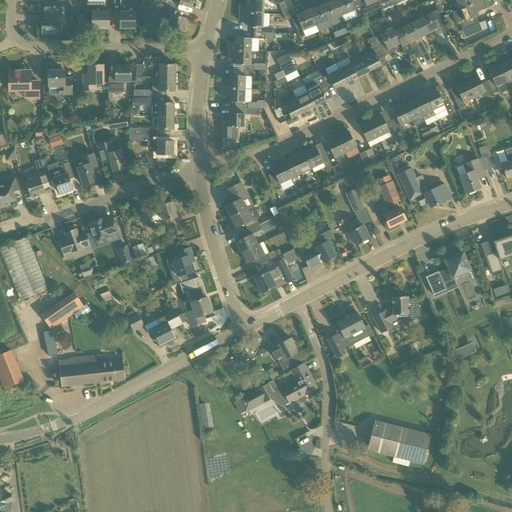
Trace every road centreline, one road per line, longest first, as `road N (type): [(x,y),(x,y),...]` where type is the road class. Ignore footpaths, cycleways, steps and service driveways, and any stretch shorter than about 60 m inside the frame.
road 1 (residential): [(199,168),(285,143),(511,39)]
road 2 (tertiary): [(0,440),(83,414),(244,329)]
road 3 (tertiary): [(298,301),(434,231),(511,204)]
road 4 (unclassified): [(326,511),(325,376),(298,301)]
road 5 (residential): [(0,229),(199,168)]
road 6 (residential): [(206,54),(13,37)]
road 7 (residential): [(244,329),(208,225),(199,168)]
